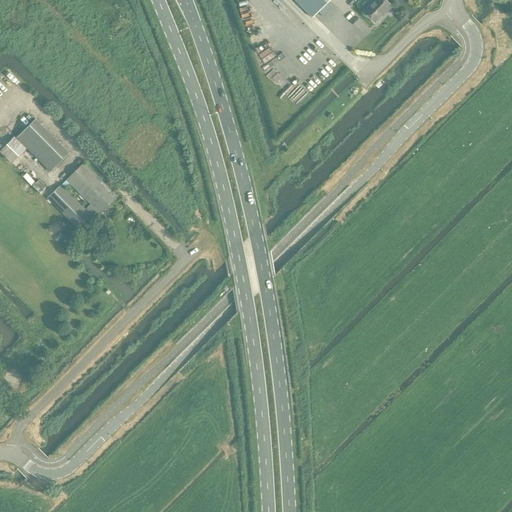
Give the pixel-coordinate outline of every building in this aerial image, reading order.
[(295,0),(312,17),(329,0),(295,0)] [(386,13),(392,6),(386,0),(374,0),(363,11),(375,23),(385,12),(386,13)] [(51,170),(69,153),(35,118),(17,136),(51,170)] [(0,149),(12,161),(26,147),(15,135),(0,149)] [(117,196),(84,163),(67,180),(87,199),(91,204),(87,208),(93,213),(97,209),(100,213),(106,207),(107,209),(110,206),(109,204),(117,196)] [(95,218),(81,204),(61,185),(48,197),(81,231),(95,218)] [(61,220),(49,232),(51,235),(55,235),(65,225),(61,220)]
